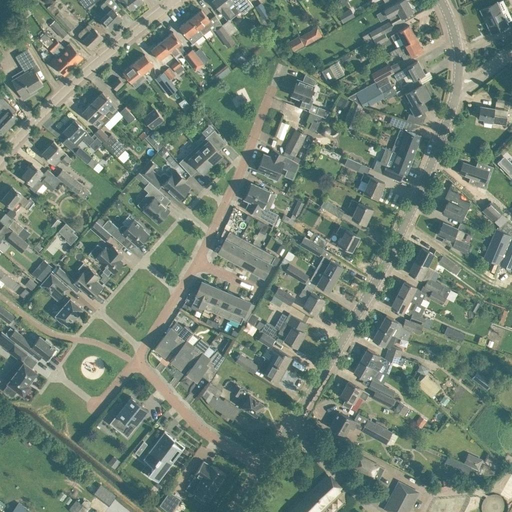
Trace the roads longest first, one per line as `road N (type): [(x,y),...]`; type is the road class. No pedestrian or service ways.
road 1 (tertiary): [(260,469),(404,224),(456,81)]
road 2 (residential): [(0,159),(95,62),(173,0)]
road 3 (residential): [(196,263),(271,89)]
road 4 (residential): [(260,469),(197,427),(135,361)]
